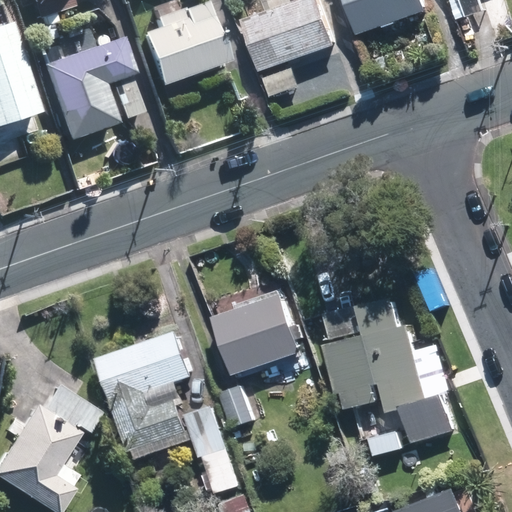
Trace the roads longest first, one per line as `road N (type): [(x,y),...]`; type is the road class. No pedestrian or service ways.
road 1 (residential): [(0,268),(422,123)]
road 2 (residential): [(511,338),(422,123)]
